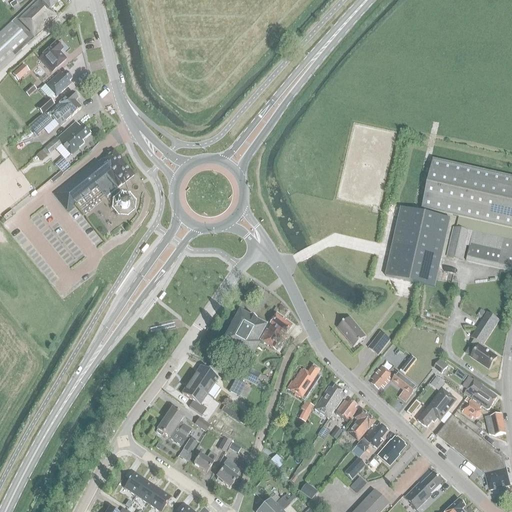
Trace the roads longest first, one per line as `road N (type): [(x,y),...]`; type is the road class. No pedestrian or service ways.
road 1 (tertiary): [(491,511),(320,349),(261,245)]
road 2 (residential): [(119,438),(261,245)]
road 3 (tertiary): [(180,172),(124,111),(93,0)]
road 4 (primary): [(178,211),(81,375)]
road 5 (primary): [(81,375),(201,228)]
road 6 (residential): [(234,511),(289,350),(300,338)]
road 7 (primary): [(343,26),(217,160)]
road 8 (primary): [(238,177),(343,26)]
road 9 (primary): [(2,511),(81,375)]
road 10 (residential): [(225,511),(119,438)]
